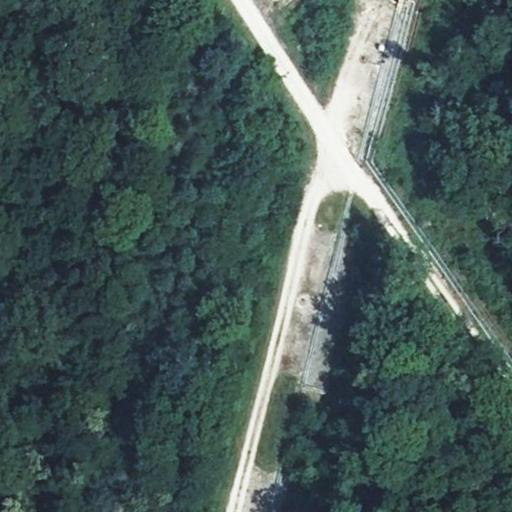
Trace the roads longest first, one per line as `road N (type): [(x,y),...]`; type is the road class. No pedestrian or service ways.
road 1 (track): [(235,511),(329,140),(381,0)]
road 2 (track): [(511,401),(231,0)]
